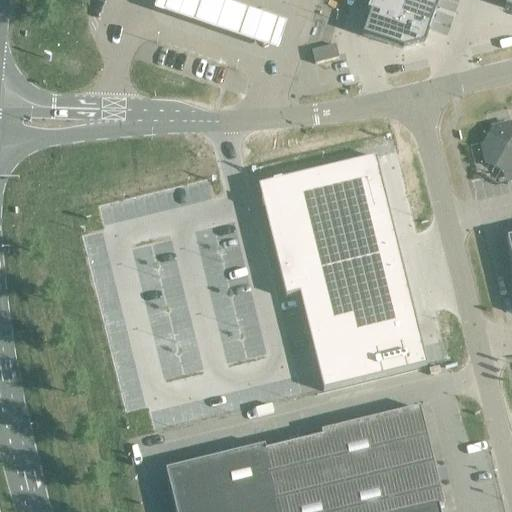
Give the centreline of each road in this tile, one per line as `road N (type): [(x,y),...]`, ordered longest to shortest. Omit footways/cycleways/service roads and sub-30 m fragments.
road 1 (unclassified): [(511,497),(412,94)]
road 2 (unclassified): [(315,116),(118,121)]
road 3 (secondary): [(32,511),(0,386)]
road 4 (unclassified): [(0,139),(75,135),(118,121)]
road 5 (unclassified): [(118,121),(83,109),(0,104)]
